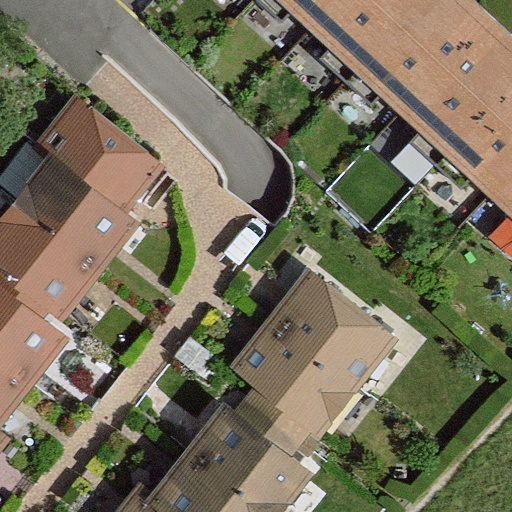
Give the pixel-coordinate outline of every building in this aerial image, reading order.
[(511,31),(477,0),(283,0),(511,209),(511,31)] [(156,160),(61,95),(27,143),(35,148),(119,212),(156,160)] [(119,212),(35,148),(0,194),(0,276),(50,313),(125,217),(119,212)] [(410,340),(324,271),(243,370),(336,439),(410,340)] [(50,313),(0,276),(0,408),(64,324),(50,313)] [(298,511),(328,475),(237,407),(167,497),(148,484),(125,511),(298,511)]
